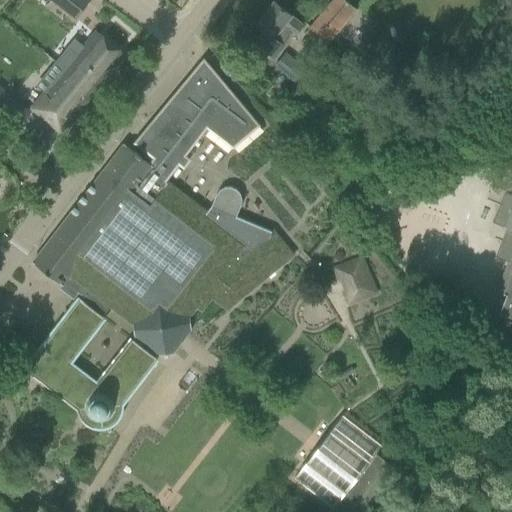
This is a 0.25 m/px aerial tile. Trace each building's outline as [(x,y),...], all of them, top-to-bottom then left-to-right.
[(39,0),(45,4),(47,0),(59,9),(65,0),(39,0)] [(332,0),(309,29),(324,42),(327,44),(342,26),(356,9),(344,0),(332,0)] [(264,32),(255,43),(275,58),(291,35),(294,37),(301,27),(303,26),(289,14),(273,2),(255,25),(264,32)] [(69,50),(57,66),(94,95),(125,56),(96,33),(77,56),(69,50)] [(284,53),(273,67),(293,82),(288,89),(296,96),(302,88),(303,89),(312,78),(304,72),(306,69),(284,53)] [(82,297),(26,369),(79,410),(80,415),(83,420),(87,424),(92,426),(97,428),(102,428),(108,426),(112,423),(116,419),(118,414),(119,409),(119,403),(120,404),(158,355),(172,353),(189,330),(188,316),(207,291),(229,308),(293,255),(273,231),(271,233),(236,218),(241,207),(241,205),(242,200),(240,195),(236,190),(231,188),(225,188),(218,192),(211,207),(206,213),(164,182),(178,164),(183,168),(188,160),(183,156),(206,127),(232,147),(258,126),(204,62),(139,147),(146,153),(142,159),(123,145),(32,263),(62,285),(64,282),(82,297)] [(44,94),(32,108),(62,134),(94,95),(57,66),(44,81),(51,86),(44,94)] [(0,117),(2,120),(17,102),(0,87),(0,117)] [(511,177),(493,222),(507,228),(496,257),(511,262),(499,291),(509,295),(498,322),(511,327),(511,177)] [(362,258),(334,269),(348,304),(375,293),(362,258)] [(342,416),(293,478),(333,509),(339,501),(352,511),(364,511),(396,470),(375,454),(381,446),(342,416)]
